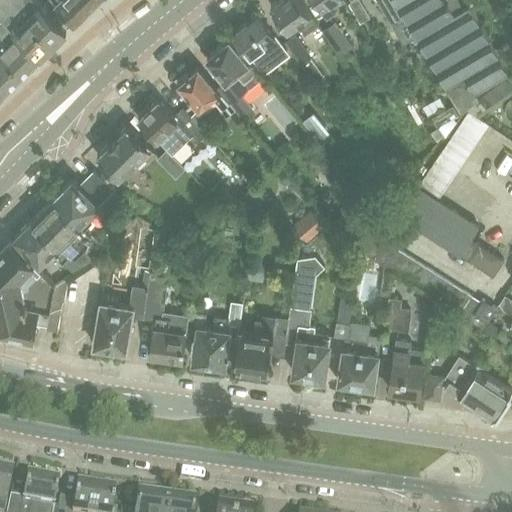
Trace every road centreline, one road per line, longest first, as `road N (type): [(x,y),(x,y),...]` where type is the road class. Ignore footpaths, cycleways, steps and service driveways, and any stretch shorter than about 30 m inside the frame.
road 1 (primary): [(511,455),(0,373)]
road 2 (primary): [(0,422),(504,500)]
road 3 (tertiary): [(0,174),(184,0)]
